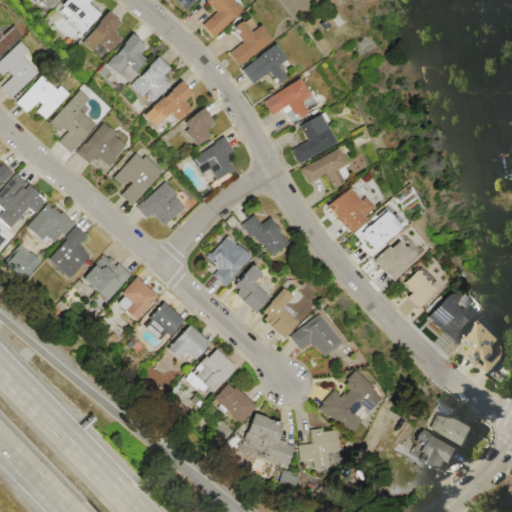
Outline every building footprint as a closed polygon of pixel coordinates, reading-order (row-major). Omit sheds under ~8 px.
[(55,0),(46,9),(39,1),(40,0),(55,0)] [(56,10),(64,0),(89,0),(86,3),(99,14),(82,33),(56,10)] [(173,0),(195,0),(185,11),(173,0)] [(201,25),(216,12),(205,0),(231,0),(231,1),(235,5),(237,4),(241,10),(212,36),(201,25)] [(81,43),(107,13),(119,23),(112,32),(119,38),(108,51),(103,47),(96,56),(81,43)] [(228,53),(242,43),(231,29),(241,21),(242,23),(249,18),(256,27),(259,25),(261,28),(270,40),(237,65),(228,53)] [(0,35),(12,24),(22,34),(0,53),(0,35)] [(105,64),(113,54),(114,55),(122,45),(122,44),(130,34),(145,46),(138,54),(144,60),(136,70),(137,72),(128,83),(118,74),(117,75),(105,64)] [(0,58),(18,42),(26,50),(20,56),(36,73),(9,98),(0,88),(0,86),(11,76),(5,70),(0,74),(0,58)] [(240,70),(273,44),(284,58),(275,65),(284,76),(276,83),(266,71),(251,84),(240,70)] [(129,85),(137,76),(138,77),(148,67),(147,66),(156,57),(169,69),(162,75),(165,77),(163,79),(168,85),(151,103),(142,95),(141,96),(129,85)] [(14,102),(39,76),(54,90),(58,86),(66,94),(42,119),(33,110),(28,115),(14,102)] [(261,101),(298,78),(315,106),(305,112),(307,116),(293,125),(285,113),(282,114),(279,109),(270,115),(261,101)] [(150,106),(161,96),(163,98),(170,91),(169,89),(178,81),(191,94),(184,100),(187,104),(186,106),(189,109),(176,120),(169,113),(162,119),(150,106)] [(47,122),(80,85),(90,94),(76,110),(93,124),(68,152),(56,142),(66,131),(61,127),(57,131),(47,122)] [(179,125),(201,107),(213,122),(204,129),(209,136),(196,146),(179,125)] [(290,150),(306,140),(298,126),(318,114),(319,115),(323,113),(328,121),(323,124),(334,142),(298,164),(290,150)] [(74,153),(82,143),(83,143),(100,121),(115,132),(112,136),(117,140),(117,139),(124,144),(106,166),(97,159),(96,161),(92,158),(88,164),(74,153)] [(190,159),(213,144),(212,142),(222,136),(232,150),(224,155),(234,170),(226,175),(225,173),(214,180),(208,169),(199,174),(190,159)] [(299,169),(335,148),(343,160),(344,160),(346,163),(346,166),(344,168),(347,173),(346,178),(341,181),(342,182),(331,188),(323,174),(308,183),(299,169)] [(111,178),(133,153),(140,159),(143,156),(160,171),(129,205),(118,195),(129,183),(125,180),(120,186),(111,178)] [(0,165),(2,164),(11,173),(0,184),(0,165)] [(0,208),(0,189),(15,173),(38,194),(38,195),(43,200),(31,213),(26,208),(8,228),(0,220),(0,212),(2,210),(0,208)] [(135,207),(163,182),(175,195),(173,197),(182,207),(161,225),(151,214),(145,219),(135,207)] [(324,207),(347,187),(358,200),(363,196),(373,208),(345,232),(324,207)] [(25,226),(45,204),(50,209),(52,207),(59,214),(61,212),(73,224),(63,235),(61,234),(48,247),(25,226)] [(240,224),(263,208),(276,225),(274,225),(278,230),(277,231),(286,244),(269,256),(260,243),(258,245),(251,235),(249,237),(240,224)] [(355,230),(368,219),(373,225),(377,221),(389,235),(385,238),(387,241),(367,258),(356,246),(363,240),(355,230)] [(48,259),(66,238),(64,237),(74,226),(85,236),(77,244),(83,250),(82,251),(88,256),(68,278),(48,259)] [(204,257),(208,253),(209,254),(224,238),(234,247),(236,245),(249,257),(223,286),(211,275),(217,269),(204,257)] [(371,262),(387,246),(389,248),(396,241),(403,248),(405,246),(413,255),(404,264),(406,266),(390,282),(371,262)] [(1,264),(20,281),(38,261),(19,244),(1,264)] [(81,279),(101,255),(106,259),(108,257),(116,264),(117,262),(130,274),(106,301),(81,279)] [(233,294),(237,289),(232,285),(235,282),(234,281),(239,274),(241,276),(251,264),(259,271),(250,282),(266,296),(253,311),(233,294)] [(402,283),(414,271),(420,277),(423,280),(423,281),(433,291),(414,310),(403,298),(405,296),(405,297),(411,292),(402,283)] [(116,302),(121,296),(119,294),(134,277),(154,294),(146,304),(147,305),(134,320),(123,311),(124,310),(116,302)] [(261,311),(268,303),(267,302),(280,288),(283,291),(285,289),(291,294),(279,308),(290,318),(291,317),(296,322),(282,338),(260,320),(265,315),(261,311)] [(424,317),(444,296),(445,297),(446,296),(448,294),(450,294),(452,294),(454,295),(455,297),(456,299),(455,301),(454,303),(453,304),(457,308),(458,307),(471,319),(449,343),(431,326),(432,324),(424,317)] [(143,326),(149,320),(147,318),(161,302),(181,320),(166,336),(163,333),(157,339),(143,326)] [(288,336),(317,314),(338,342),(321,356),(313,346),(311,348),(306,342),(297,349),(288,336)] [(500,339),(500,340),(501,341),(503,346),(504,353),(501,359),(488,372),(477,363),(474,366),(463,354),(469,348),(460,340),(479,319),(488,328),(494,333),(500,339)] [(166,349),(187,325),(207,343),(191,360),(188,357),(185,359),(179,354),(176,358),(166,349)] [(189,382),(193,377),(192,376),(197,371),(194,368),(199,363),(199,364),(213,348),(227,360),(227,359),(235,366),(211,393),(207,389),(203,394),(197,389),(189,382)] [(317,408),(320,404),(319,403),(332,389),(337,394),(335,395),(337,397),(341,393),(342,394),(347,389),(342,384),(345,381),(343,379),(351,370),(371,387),(368,390),(378,398),(367,412),(359,405),(351,414),(359,421),(347,434),(317,408)] [(212,398),(225,384),(231,389),(232,387),(242,395),(243,394),(255,405),(239,423),(212,398)] [(428,429),(438,411),(446,416),(447,414),(470,426),(460,446),(428,429)] [(252,413),(281,423),(278,431),(281,432),(278,440),(286,443),(286,444),(292,446),(285,467),(257,457),(261,444),(254,442),(256,438),(245,434),(252,413)] [(308,430),(321,428),(321,432),(334,430),(337,450),(325,451),(327,466),(311,468),(310,460),(298,462),(296,445),(309,444),(308,430)] [(408,453),(416,439),(414,438),(418,431),(419,432),(421,429),(456,448),(449,462),(445,461),(440,470),(416,457),(408,453)]
